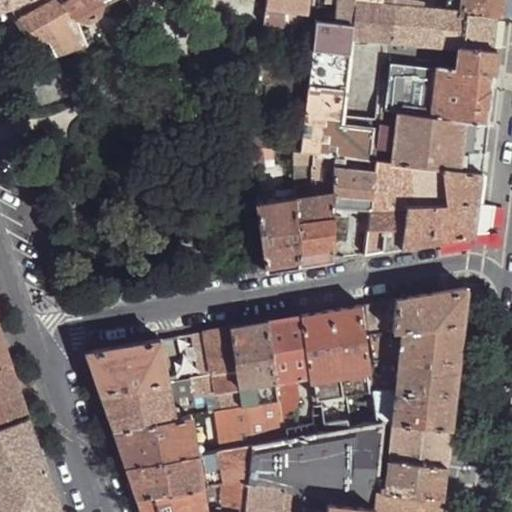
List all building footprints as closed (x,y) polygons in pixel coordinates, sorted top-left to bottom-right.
[(0,0),(0,10),(11,6),(27,0),(0,0)] [(20,24),(35,48),(49,41),(54,56),(86,45),(89,43),(79,20),(65,0),(27,0),(11,6),(20,24)] [(65,0),(79,20),(89,21),(101,15),(105,4),(113,0),(126,0),(133,12),(134,10),(152,0),(65,0)] [(265,0),(263,24),(283,26),(286,8),(309,11),(310,0),(265,0)] [(339,0),(339,3),(337,22),(357,24),(355,36),(390,40),(396,0),(339,0)] [(416,0),(396,0),(390,40),(460,48),(496,49),(500,16),(462,12),(444,10),(419,7),(419,1),(416,0)] [(452,0),(449,2),(444,10),(462,12),(463,0),(452,0)] [(463,0),(462,12),(500,16),(502,0),(463,0)] [(299,141),(298,151),(336,155),(362,158),(369,159),(372,158),(375,128),(349,124),(340,116),(349,36),(355,36),(357,24),(337,22),(317,20),(299,141)] [(457,63),(456,68),(493,72),(496,49),(460,48),(457,63)] [(440,66),(389,59),(382,112),(396,113),(433,117),(487,122),(493,72),(456,68),(440,66)] [(33,81),(41,104),(69,93),(62,71),(33,81)] [(382,112),(381,123),(395,124),(396,113),(382,112)] [(379,129),(377,148),(392,150),(390,161),(482,170),(487,122),(433,117),(396,113),(395,124),(381,123),(379,129)] [(247,136),(246,146),(270,148),(291,151),(298,151),(299,141),(247,136)] [(246,146),(249,171),(263,169),(263,160),(271,160),(270,148),(246,146)] [(377,148),(376,159),(390,161),(392,150),(377,148)] [(296,193),(298,207),(335,206),(336,165),(336,155),(298,151),(291,151),(294,172),(311,172),(313,193),(296,193)] [(366,229),(365,253),(474,235),(482,170),(390,161),(376,159),(372,158),(369,159),(369,167),(367,206),(366,229)] [(336,165),(335,206),(367,206),(369,167),(362,167),(336,165)] [(298,207),(299,266),(334,259),(335,206),(298,207)] [(256,208),(266,273),(299,266),(298,207),(256,208)] [(396,299),(395,331),(404,330),(463,325),(467,288),(396,299)] [(367,304),(370,334),(395,331),(396,299),(367,304)] [(313,374),(314,378),(370,369),(362,305),(301,315),(313,374)] [(269,320),(281,382),(313,374),(301,315),(269,320)] [(236,368),(239,392),(281,382),(269,320),(232,327),(236,368)] [(404,330),(400,358),(460,356),(463,325),(404,330)] [(213,371),(236,368),(232,327),(205,331),(207,344),(213,371)] [(0,368),(11,364),(0,330),(0,368)] [(195,333),(198,345),(207,344),(205,331),(195,333)] [(370,334),(372,360),(393,360),(395,331),(370,334)] [(101,393),(168,379),(161,338),(87,350),(101,393)] [(400,361),(396,390),(455,392),(460,356),(400,358),(400,361)] [(0,419),(28,411),(11,364),(0,368),(0,419)] [(216,385),(219,400),(240,398),(239,392),(236,368),(213,371),(216,385)] [(190,375),(193,389),(216,385),(213,371),(190,375)] [(101,393),(113,427),(174,419),(168,379),(101,393)] [(240,398),(241,411),(286,405),(281,382),(239,392),(240,398)] [(373,389),(377,422),(451,427),(455,392),(396,390),(373,389)] [(236,422),(240,450),(248,448),(293,442),(286,405),(241,411),(223,413),(224,422),(236,422)] [(324,425),(325,435),(332,433),(331,426),(327,407),(320,409),(324,425)] [(0,498),(8,511),(62,511),(30,417),(0,425),(0,498)] [(113,427),(126,463),(195,455),(193,417),(174,419),(113,427)] [(248,448),(245,476),(269,480),(278,482),(278,494),(323,496),(321,511),(369,511),(371,493),(374,460),(377,422),(349,429),(332,433),(325,435),(314,437),(301,441),(297,442),(293,442),(248,448)] [(331,426),(332,433),(349,429),(348,422),(331,426)] [(377,422),(374,460),(447,466),(451,427),(377,422)] [(312,428),(314,437),(325,435),(324,425),(312,428)] [(300,434),(301,441),(314,437),(312,428),(300,434)] [(219,452),(222,480),(234,478),(241,477),(245,476),(248,448),(240,450),(219,452)] [(126,463),(136,495),(196,485),(195,455),(126,463)] [(374,460),(371,493),(443,499),(447,466),(374,460)] [(238,511),(266,511),(267,511),(269,480),(245,476),(241,477),(238,511)] [(213,498),(198,511),(229,511),(230,490),(234,491),(234,478),(222,480),(213,482),(213,498)] [(269,480),(267,511),(277,511),(278,494),(278,482),(269,480)] [(136,495),(141,511),(197,511),(196,485),(136,495)] [(371,493),(369,511),(441,511),(443,499),(371,493)] [(276,511),(321,511),(323,496),(278,494),(277,511),(276,511)] [(0,511),(8,511),(0,498),(0,511)]
